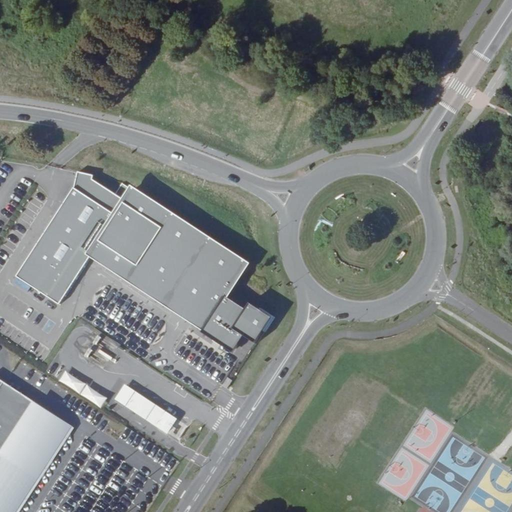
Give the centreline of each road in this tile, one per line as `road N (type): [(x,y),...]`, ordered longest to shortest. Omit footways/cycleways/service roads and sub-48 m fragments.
road 1 (primary): [(0,110),(137,138),(253,184)]
road 2 (secondary): [(185,511),(293,347)]
road 3 (secondary): [(511,9),(429,135)]
